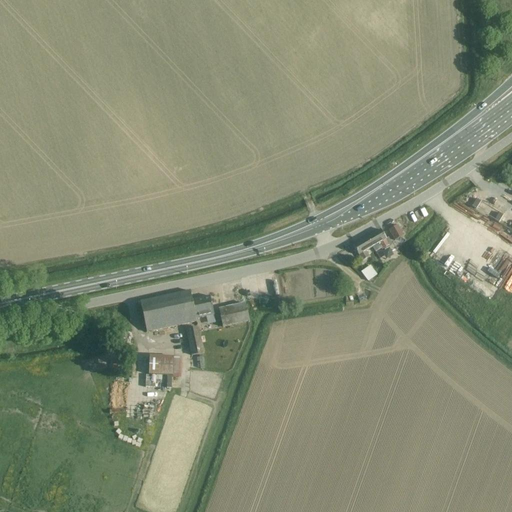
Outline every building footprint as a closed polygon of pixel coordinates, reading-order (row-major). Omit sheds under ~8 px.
[(397,225),(388,230),(394,241),(403,236),(397,225)] [(385,240),(380,231),(380,230),(352,246),(358,256),(362,262),(369,258),(365,252),(372,247),(375,252),(381,249),(382,251),(392,245),(388,239),(385,240)] [(367,282),(376,276),(370,266),(360,273),(367,282)] [(192,301),(190,293),(139,303),(146,333),(196,322),(196,319),(214,316),(209,297),(192,301)] [(222,328),(248,322),(244,304),(218,310),(222,328)] [(190,356),(192,356),(204,353),(199,328),(186,330),(190,356)] [(181,372),(181,358),(173,358),(149,357),(148,373),(172,373),(172,372),(181,372)]
